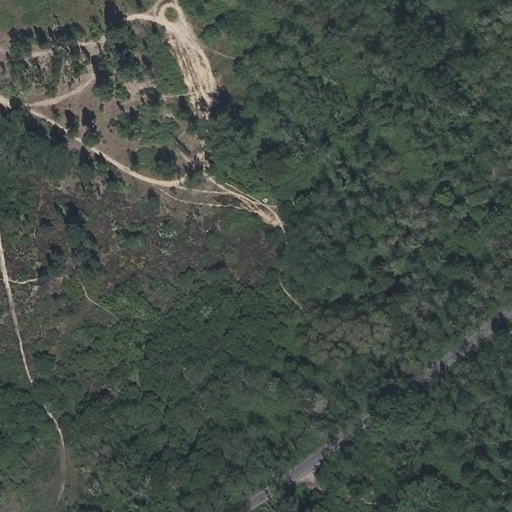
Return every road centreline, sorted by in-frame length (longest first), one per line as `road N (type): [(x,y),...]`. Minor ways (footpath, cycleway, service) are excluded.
road 1 (unclassified): [(511,316),(256,511)]
road 2 (track): [(280,495),(338,504),(511,486)]
